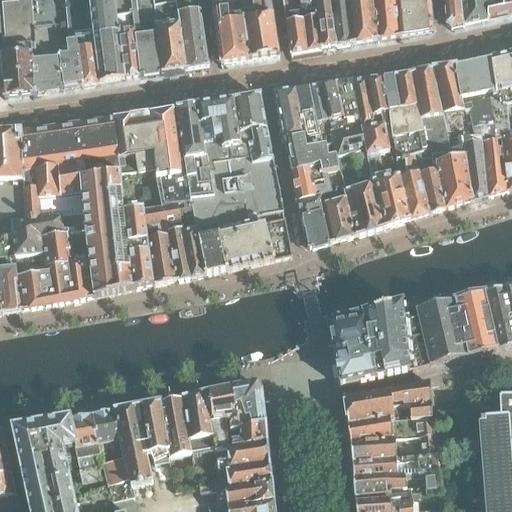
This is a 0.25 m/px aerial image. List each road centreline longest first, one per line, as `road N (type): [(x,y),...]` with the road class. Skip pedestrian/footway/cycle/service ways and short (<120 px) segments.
road 1 (residential): [(303,271),(0,329)]
road 2 (residential): [(0,423),(266,371)]
road 3 (residential): [(511,208),(303,271)]
road 4 (residential): [(328,401),(511,359)]
road 5 (residential): [(288,511),(266,371)]
road 6 (residential): [(303,271),(328,401)]
